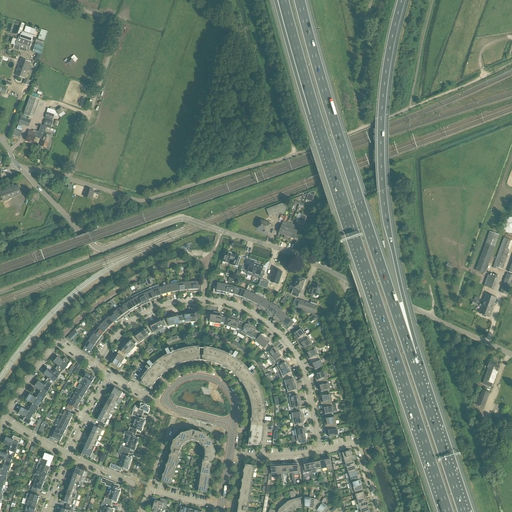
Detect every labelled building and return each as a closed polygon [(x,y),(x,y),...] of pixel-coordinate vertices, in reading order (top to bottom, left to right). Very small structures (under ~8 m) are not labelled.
[(18,38),(16,46),(29,50),(32,43),(18,38)] [(40,59),(42,55),(41,55),(44,46),(43,45),(44,41),(38,39),(37,39),(36,40),(33,52),(38,54),(36,58),(35,59),(35,60),(36,62),(37,63),(39,62),(40,59)] [(74,55),(70,58),(66,63),(70,67),(78,59),(74,55)] [(15,75),(25,79),(28,70),(30,71),(32,66),(30,66),(31,63),(21,59),(15,75)] [(64,111),(61,107),(60,107),(55,111),(58,115),(64,111)] [(45,118),(51,120),(52,121),(54,115),(47,112),(45,118)] [(21,117),(20,120),(19,123),(28,127),(31,121),(21,117)] [(45,119),(45,120),(43,126),(51,128),(53,122),(45,119)] [(26,141),(33,143),(35,138),(41,139),(46,126),(41,125),(39,132),(37,132),(36,133),(30,131),(29,132),(29,131),(26,141)] [(13,135),(20,138),(22,132),(15,130),(13,135)] [(44,135),(42,140),(50,143),(52,135),(47,134),(46,136),(44,135)] [(0,191),(0,194),(3,202),(21,194),(18,185),(0,191)] [(86,188),(83,196),(91,199),(94,191),(86,188)] [(34,192),(30,202),(34,203),(35,200),(38,201),(40,194),(34,192)] [(308,193),(306,200),(312,202),(315,192),(313,192),(308,193)] [(291,200),(290,202),(294,204),(294,203),(299,204),(304,206),(305,203),(306,200),(308,193),(291,200)] [(288,203),(286,202),(266,210),(269,216),(279,212),(284,215),(288,203)] [(307,217),(301,214),(298,221),(304,223),(307,217)] [(280,234),(282,235),(287,222),(285,222),(285,221),(286,221),(287,216),(285,215),(283,221),(283,222),(277,236),(277,238),(278,239),(280,235),(279,235),(280,234)] [(508,233),(509,233),(510,233),(511,233),(511,217),(510,217),(509,217),(508,218),(507,218),(506,218),(506,219),(505,219),(504,220),(503,221),(503,222),(502,223),(502,224),(502,225),(502,226),(502,227),(503,228),(503,229),(503,230),(504,230),(504,231),(505,231),(505,232),(506,232),(507,233),(508,233)] [(263,231),(265,232),(267,233),(267,232),(271,224),(261,220),(257,228),(263,231)] [(283,238),(285,239),(291,224),(287,222),(282,235),(285,236),(284,237),(283,238)] [(291,224),(285,239),(287,240),(288,238),(287,238),(288,237),(290,238),(293,230),(295,226),(291,224)] [(293,230),(290,238),(294,239),(295,238),(297,239),(302,228),(295,226),(293,230)] [(489,232),(485,243),(475,270),(485,274),(499,235),(489,232)] [(511,240),(504,237),(494,264),(493,268),(497,270),(498,268),(503,270),(511,244),(511,240)] [(230,259),(232,260),(233,255),(231,254),(232,254),(226,251),(222,262),(228,264),(230,259)] [(233,255),(232,260),(234,261),(232,265),(238,268),(242,257),(236,255),(236,256),(233,255)] [(246,274),(253,276),(257,264),(251,262),(249,267),(246,265),(244,272),(247,273),(246,274)] [(445,268),(450,270),(453,265),(447,262),(445,268)] [(257,264),(253,276),(259,279),(259,277),(262,278),(265,272),(261,271),(263,266),(257,264)] [(273,275),(270,281),(278,284),(280,279),(282,274),(282,272),(280,271),(277,270),(275,270),(273,275)] [(488,275),(488,274),(483,286),(495,290),(499,279),(494,277),(495,272),(490,270),(488,275)] [(511,282),(511,275),(506,273),(500,292),(508,295),(511,282)] [(291,295),(298,297),(301,289),(304,280),(301,279),(298,278),(294,287),(297,288),(297,290),(293,289),(291,295)] [(259,286),(267,289),(269,282),(261,279),(258,286),(259,286)] [(169,284),(169,285),(171,295),(174,294),(174,293),(175,293),(175,294),(180,293),(178,283),(178,281),(176,281),(175,281),(174,281),(173,281),(172,282),(169,284)] [(182,283),(178,283),(180,293),(184,293),(184,292),(185,292),(189,292),(188,282),(185,283),(182,283)] [(192,282),(188,282),(189,292),(192,292),(192,291),(193,291),(193,292),(201,292),(201,285),(198,285),(198,282),(192,282)] [(222,294),(225,295),(227,285),(224,284),(217,283),(217,287),(214,286),(213,293),(221,294),(221,293),(222,293),(222,294)] [(315,284),(313,289),(310,288),(308,294),(313,296),(314,294),(318,295),(321,286),(315,284)] [(149,288),(149,289),(154,300),(157,299),(157,298),(158,298),(158,299),(162,297),(159,288),(158,285),(149,288)] [(165,286),(159,288),(162,297),(167,296),(166,295),(168,295),(168,296),(171,295),(169,285),(165,286)] [(229,296),(234,297),(237,287),(231,286),(227,285),(225,295),(228,296),(228,295),(229,295),(229,296)] [(239,299),(242,300),(246,291),(242,289),(237,287),(234,297),(238,298),(239,298),(239,299)] [(146,290),(140,293),(146,304),(150,302),(149,301),(150,301),(151,302),(154,300),(149,289),(146,290)] [(246,302),(250,304),(255,294),(249,292),(246,291),(242,300),(245,301),(246,300),(247,301),(246,302)] [(131,297),(133,299),(138,308),(141,306),(140,306),(141,305),(142,306),(146,304),(140,293),(135,295),(131,297)] [(255,306),(258,308),(263,299),(260,297),(255,294),(250,304),(255,306),(255,305),(256,305),(255,306)] [(486,294),(479,313),(489,317),(496,298),(486,294)] [(130,301),(124,305),(130,313),(134,310),(133,309),(134,309),(135,310),(138,308),(133,299),(130,301)] [(262,310),(266,312),(272,304),(266,301),(263,299),(258,308),(261,309),(262,309),(263,309),(262,310)] [(313,314),(314,314),(317,306),(300,300),(297,309),(313,314)] [(271,316),(273,318),(280,310),(281,307),(277,304),(275,307),(272,304),(266,312),(270,315),(270,314),(271,315),(271,316)] [(119,308),(116,310),(123,318),(125,316),(125,315),(126,315),(130,313),(124,305),(119,308)] [(114,312),(109,317),(116,324),(118,322),(119,321),(119,320),(120,320),(123,318),(116,310),(114,312)] [(277,320),(280,323),(287,316),(282,312),(280,310),(273,318),(276,320),(277,319),(277,320)] [(187,313),(181,314),(182,323),(183,323),(184,323),(185,323),(191,322),(190,311),(187,311),(187,313)] [(193,311),(190,311),(191,322),(197,322),(198,322),(199,321),(199,312),(193,313),(193,311)] [(214,326),(215,323),(217,312),(214,312),(213,314),(207,313),(206,322),(207,322),(208,322),(209,322),(210,322),(209,325),(214,326)] [(223,325),(226,316),(220,315),(220,313),(217,312),(215,323),(221,324),(221,325),(222,325),(223,325)] [(175,313),(171,314),(174,325),(180,323),(181,324),(181,323),(182,323),(181,314),(175,315),(175,313)] [(169,317),(163,319),(166,327),(167,327),(168,327),(169,327),(174,325),(171,314),(168,315),(169,317)] [(225,326),(231,328),(235,317),(232,316),(231,318),(226,316),(223,325),(224,325),(224,326),(225,326)] [(287,316),(280,323),(284,327),(284,326),(285,327),(284,327),(289,332),(294,328),(292,325),(294,323),(292,320),(287,316)] [(105,321),(102,323),(109,330),(112,328),(111,327),(112,326),(113,327),(116,324),(109,317),(105,321)] [(238,331),(239,331),(243,323),(237,320),(238,319),(235,317),(231,328),(236,330),(237,330),(238,331)] [(157,319),(154,321),(159,331),(164,328),(165,328),(166,327),(163,319),(158,321),(157,319)] [(152,324),(146,327),(151,334),(152,334),(153,334),(153,333),(159,331),(154,321),(151,322),(152,324)] [(100,326),(96,331),(103,337),(106,334),(106,333),(106,332),(107,333),(109,330),(102,323),(100,326)] [(245,337),(246,335),(252,326),(249,324),(248,326),(243,323),(239,331),(238,333),(245,337)] [(253,339),(258,332),(253,329),(254,327),(252,326),(246,335),(251,338),(251,339),(252,339),(253,339)] [(140,328),(138,330),(144,339),(149,336),(150,336),(150,335),(151,335),(151,334),(146,327),(142,330),(140,328)] [(294,338),(297,343),(307,336),(305,334),(301,328),(294,334),(295,335),(294,336),(294,337),(294,338)] [(136,334),(132,337),(138,344),(139,344),(139,343),(140,343),(144,339),(138,330),(135,332),(136,334)] [(92,336),(90,339),(98,344),(100,341),(99,341),(100,340),(101,341),(103,337),(96,331),(95,331),(92,336)] [(255,341),(259,345),(267,337),(264,335),(263,336),(258,332),(253,339),(253,340),(254,340),(254,341),(255,341)] [(307,336),(297,343),(300,347),(301,347),(301,348),(302,348),(303,348),(304,347),(305,349),(312,344),(308,338),(307,336)] [(126,340),(124,343),(134,352),(138,349),(135,347),(136,346),(137,346),(137,345),(138,344),(132,337),(127,342),(126,340)] [(265,350),(266,351),(272,344),(268,340),(269,339),(267,337),(259,345),(264,349),(264,350),(265,350)] [(96,347),(98,344),(90,339),(88,341),(84,347),(82,351),(89,355),(90,354),(92,355),(93,352),(96,348),(95,347),(96,347)] [(123,346),(119,351),(126,356),(128,358),(132,354),(134,352),(124,343),(122,345),(123,346)] [(265,355),(268,359),(280,350),(278,348),(276,349),(272,344),(266,351),(264,353),(264,354),(264,355),(265,355)] [(142,379),(140,383),(151,389),(153,386),(156,382),(159,378),(158,377),(160,374),(161,376),(165,372),(164,371),(170,367),(170,368),(175,366),(174,364),(177,363),(178,364),(182,363),(188,361),(187,361),(187,360),(194,359),(194,361),(199,360),(199,346),(193,347),(193,348),(189,349),(184,349),(179,351),(174,353),(174,351),(173,349),(170,349),(172,352),(170,353),(168,349),(165,350),(167,354),(169,354),(169,355),(164,357),(164,356),(163,356),(159,359),(156,361),(156,362),(157,363),(152,367),(152,366),(153,365),(150,361),(147,363),(150,367),(149,368),(147,366),(146,368),(149,371),(146,374),(142,379)] [(227,367),(226,368),(231,371),(232,370),(237,375),(236,376),(239,379),(240,378),(242,381),(241,382),(244,386),(247,391),(247,390),(248,390),(250,396),(249,397),(250,401),(251,407),(252,407),(252,406),(253,406),(253,413),(252,413),(252,418),(253,418),(253,421),(251,421),(248,445),(249,445),(261,445),(262,436),(263,424),(267,425),(268,422),(265,422),(265,421),(270,421),(270,418),(265,417),(265,419),(264,419),(264,413),(266,413),(266,408),(265,404),(263,404),(262,398),(261,393),(259,389),(257,385),(254,379),(252,375),(253,375),(255,373),(254,371),(252,373),(251,373),(250,372),(254,369),(252,366),(249,369),(250,370),(249,371),(245,367),(246,366),(243,363),(239,360),(238,361),(233,358),(234,357),(235,358),(237,354),(235,352),(232,356),(231,355),(232,353),(230,352),(229,354),(228,355),(224,353),(218,351),(214,350),(210,349),(210,348),(211,348),(211,347),(204,347),(203,361),(208,361),(208,360),(215,361),(214,363),(219,365),(224,367),(224,365),(227,367)] [(307,357),(309,362),(319,357),(318,355),(316,352),(315,349),(307,353),(308,354),(307,355),(306,356),(306,357),(307,357)] [(273,365),(276,364),(284,359),(280,354),(281,353),(280,350),(268,359),(273,365)] [(114,355),(112,357),(121,363),(125,358),(126,357),(126,356),(119,351),(116,356),(114,355)] [(58,357),(56,359),(66,368),(68,366),(68,365),(70,362),(65,357),(62,361),(58,357)] [(124,365),(121,363),(112,357),(110,360),(112,361),(109,365),(114,369),(115,370),(118,372),(119,372),(120,372),(124,366),(123,366),(124,365)] [(319,357),(309,362),(311,367),(312,368),(313,368),(314,368),(315,370),(323,366),(320,360),(319,358),(319,357)] [(58,366),(55,369),(61,374),(63,370),(64,371),(66,368),(56,359),(53,362),(58,366)] [(277,373),(280,371),(290,366),(288,363),(286,364),(284,359),(276,364),(276,365),(277,365),(277,366),(275,368),(277,373)] [(483,380),(484,380),(483,384),(491,387),(492,383),(493,383),(499,366),(490,362),(490,363),(487,362),(484,367),(485,368),(486,367),(488,368),(483,380)] [(283,378),(284,378),(292,375),(289,370),(291,369),(290,366),(280,371),(283,376),(283,377),(283,378)] [(48,369),(46,371),(56,380),(59,377),(58,377),(61,374),(55,369),(53,372),(48,369)] [(86,373),(83,379),(91,383),(95,377),(93,375),(92,376),(93,374),(86,369),(84,372),(86,373)] [(48,378),(46,381),(51,385),(54,382),(54,383),(56,380),(46,371),(44,374),(48,378)] [(315,378),(316,383),(327,381),(327,380),(327,378),(325,371),(316,374),(317,375),(316,376),(315,377),(315,378)] [(284,381),(286,386),(297,383),(296,380),(294,381),(292,375),(284,378),(284,379),(284,380),(284,381)] [(81,377),(78,383),(88,388),(90,386),(91,386),(93,384),(91,383),(83,379),(81,377)] [(330,380),(327,381),(316,383),(318,388),(318,389),(319,390),(320,390),(321,390),(321,392),(331,389),(332,388),(330,380)] [(38,381),(36,384),(48,392),(50,389),(49,389),(51,385),(46,381),(43,385),(38,381)] [(75,388),(77,389),(85,394),(87,391),(88,392),(90,389),(88,388),(78,383),(75,388)] [(288,394),(297,393),(296,387),(298,386),(297,383),(286,386),(288,392),(287,393),(288,394)] [(39,390),(37,394),(44,399),(47,395),(46,394),(48,392),(36,384),(34,387),(39,390)] [(115,387),(111,393),(111,394),(119,398),(122,393),(117,389),(117,388),(115,387)] [(77,389),(74,394),(82,399),(84,396),(85,397),(86,394),(85,394),(77,389)] [(480,396),(477,395),(474,404),(483,407),(488,392),(482,390),(480,396)] [(69,398),(71,399),(79,404),(81,401),(82,402),(83,399),(82,399),(74,394),(72,393),(69,398)] [(110,396),(108,399),(117,403),(119,398),(111,394),(111,393),(110,393),(109,395),(110,396)] [(172,394),(173,393),(172,393),(172,394),(171,395),(171,397),(171,398),(171,400),(171,401),(172,402),(173,404),(174,405),(175,406),(177,406),(180,407),(209,414),(221,417),(222,417),(224,417),(226,417),(227,416),(228,416),(229,414),(230,413),(231,411),(231,409),(231,408),(231,407),(231,408),(231,409),(230,411),(230,412),(229,413),(229,414),(228,415),(227,416),(226,416),(224,417),(222,417),(221,417),(219,416),(176,406),(175,405),(174,404),(173,403),(172,402),(172,401),(171,400),(171,398),(171,397),(172,395),(172,394)] [(287,403),(290,403),(301,401),(300,397),(298,398),(297,393),(288,394),(286,395),(286,396),(286,397),(287,403)] [(30,394),(28,397),(39,404),(41,402),(42,402),(44,399),(37,394),(35,397),(30,394)] [(320,401),(321,406),(332,404),(332,403),(332,401),(330,394),(322,396),(322,398),(321,398),(321,399),(320,399),(320,400),(320,401)] [(31,403),(29,407),(37,411),(39,408),(38,407),(39,404),(28,397),(26,400),(31,403)] [(107,401),(106,404),(105,404),(114,409),(117,403),(108,399),(107,398),(106,401),(107,401)] [(68,405),(66,408),(72,410),(73,408),(77,410),(79,407),(78,407),(79,404),(71,399),(68,405)] [(291,410),(291,411),(300,409),(299,404),(301,404),(301,401),(290,403),(291,410)] [(133,411),(133,412),(141,414),(142,412),(148,414),(150,409),(149,409),(150,406),(146,405),(147,404),(141,402),(139,407),(135,406),(134,408),(133,407),(132,410),(133,411)] [(104,407),(103,409),(111,414),(114,409),(105,404),(106,404),(105,403),(103,406),(104,407)] [(332,404),(321,406),(322,411),(322,412),(323,412),(323,413),(324,413),(325,413),(325,415),(334,413),(333,410),(336,410),(335,406),(333,406),(332,404)] [(21,408),(20,411),(32,417),(33,415),(34,415),(37,411),(29,407),(27,410),(21,408)] [(63,409),(60,415),(71,420),(72,417),(73,418),(75,415),(73,415),(70,413),(72,410),(66,408),(65,410),(63,409)] [(101,412),(100,415),(108,419),(111,414),(103,409),(102,409),(100,411),(101,412)] [(292,413),(293,419),(304,417),(303,414),(301,414),(300,409),(291,411),(291,412),(291,413),(292,413)] [(502,412),(496,410),(493,419),(502,422),(503,418),(501,417),(502,412)] [(32,417),(20,411),(18,414),(23,417),(21,420),(29,425),(31,421),(30,420),(32,417)] [(136,417),(134,423),(144,426),(146,421),(145,421),(145,419),(140,417),(141,414),(133,412),(132,415),(136,417)] [(60,415),(57,420),(68,426),(69,426),(70,424),(69,423),(71,420),(60,415)] [(100,422),(99,424),(104,427),(105,425),(108,419),(100,415),(98,417),(97,417),(96,419),(100,422)] [(294,427),(303,426),(302,421),(304,420),(304,417),(293,419),(294,425),(294,426),(294,427)] [(324,423),(325,428),(336,426),(336,424),(334,417),(326,419),(326,420),(325,421),(324,422),(324,423)] [(55,426),(57,427),(65,431),(66,432),(68,429),(67,428),(68,426),(57,420),(55,426)] [(129,428),(128,431),(134,433),(135,431),(140,433),(141,431),(142,431),(144,426),(134,423),(132,428),(129,428)] [(93,429),(91,432),(100,436),(103,430),(104,427),(99,424),(97,427),(93,425),(92,428),(93,429)] [(292,431),(293,436),(307,434),(306,430),(304,431),(303,426),(294,427),(294,428),(294,429),(295,430),(295,431),(292,431)] [(336,426),(325,428),(326,433),(326,434),(327,435),(328,435),(329,435),(329,437),(338,436),(337,429),(336,427),(336,426)] [(57,427),(54,432),(63,436),(64,437),(65,434),(64,434),(65,431),(57,427)] [(171,446),(170,445),(174,434),(175,433),(177,432),(179,431),(180,430),(183,428),(185,428),(188,427),(190,427),(192,427),(194,427),(196,427),(198,427),(200,428),(202,429),(204,430),(206,431),(208,432),(209,433),(211,434),(212,435),(213,437),(214,438),(215,440),(216,442),(216,443),(217,445),(216,456),(214,456),(216,457),(217,445),(217,443),(216,442),(215,440),(214,438),(213,437),(212,435),(211,434),(209,433),(208,432),(206,430),(204,429),(202,429),(200,428),(198,427),(196,427),(194,427),(192,427),(190,427),(187,427),(185,428),(183,428),(180,430),(179,431),(177,432),(175,433),(174,434),(170,445),(171,446)] [(498,441),(502,430),(498,429),(494,440),(498,441)] [(125,441),(127,442),(137,445),(139,440),(138,440),(139,438),(133,436),(134,433),(128,431),(125,430),(124,434),(127,435),(125,441)] [(54,432),(52,431),(48,439),(47,438),(47,439),(54,442),(55,442),(54,442),(55,440),(57,441),(57,442),(59,443),(63,436),(54,432)] [(205,455),(204,460),(212,461),(212,459),(213,459),(214,456),(214,455),(214,454),(214,452),(214,451),(214,450),(214,448),(214,447),(213,446),(213,444),(212,443),(212,442),(211,441),(210,440),(209,439),(208,438),(207,437),(206,436),(205,435),(204,434),(203,434),(202,433),(201,432),(199,432),(198,431),(196,431),(195,431),(194,431),(192,431),(191,431),(190,431),(188,431),(187,431),(185,432),(184,432),(183,433),(182,434),(181,434),(179,435),(178,436),(177,437),(176,438),(175,439),(175,440),(174,441),(173,442),(173,443),(172,444),(171,445),(171,446),(171,449),(172,449),(172,451),(179,453),(180,449),(180,448),(181,447),(181,446),(182,445),(183,445),(183,444),(184,443),(185,443),(186,442),(186,441),(187,441),(188,441),(189,440),(190,440),(191,440),(192,440),(193,440),(194,440),(195,440),(196,441),(197,441),(198,441),(199,442),(200,442),(201,443),(201,444),(202,445),(203,445),(203,446),(204,447),(204,448),(204,449),(205,450),(205,451),(205,452),(205,453),(205,454),(205,455)] [(88,437),(89,437),(98,441),(100,436),(91,432),(90,435),(89,434),(88,437)] [(307,434),(293,436),(291,436),(292,442),(297,441),(297,442),(297,443),(297,444),(298,444),(299,444),(300,443),(306,442),(305,437),(307,437),(307,434)] [(6,437),(5,440),(17,446),(18,443),(20,444),(22,439),(13,436),(12,440),(6,437)] [(85,442),(86,443),(95,447),(98,441),(89,437),(88,440),(87,439),(85,442)] [(9,446),(7,450),(16,453),(17,449),(16,449),(17,446),(5,440),(3,444),(9,446)] [(121,446),(119,450),(127,453),(128,450),(134,452),(135,450),(137,445),(127,442),(125,448),(121,446)] [(83,448),(84,448),(93,452),(95,447),(86,443),(85,445),(84,445),(83,448)] [(84,448),(82,454),(81,455),(84,456),(84,455),(87,456),(87,457),(88,457),(90,458),(90,457),(91,457),(91,460),(92,460),(93,460),(93,459),(94,459),(94,458),(95,458),(95,457),(95,456),(95,455),(95,454),(95,453),(94,453),(93,452),(84,448)] [(0,452),(0,455),(12,460),(13,457),(14,457),(16,453),(7,450),(6,454),(0,452)] [(122,458),(121,461),(130,464),(132,459),(131,459),(132,457),(127,455),(127,453),(119,450),(118,450),(119,452),(118,454),(120,454),(122,458)] [(341,459),(344,459),(352,456),(350,450),(343,453),(339,454),(341,459)] [(181,454),(179,453),(172,451),(170,456),(179,459),(181,454)] [(45,453),(43,459),(51,462),(52,462),(54,455),(51,454),(51,455),(45,453)] [(0,459),(3,460),(2,464),(10,467),(12,463),(11,463),(12,460),(0,455),(0,459)] [(178,464),(179,459),(170,456),(168,460),(178,464)] [(40,458),(38,464),(49,468),(50,468),(51,465),(52,465),(53,463),(52,462),(51,462),(43,459),(40,458)] [(176,468),(178,464),(168,460),(167,465),(176,468)] [(319,460),(314,461),(316,473),(320,472),(321,473),(323,472),(322,469),(321,469),(319,460)] [(130,464),(121,461),(119,467),(111,464),(109,468),(114,470),(115,471),(116,470),(121,472),(122,469),(127,471),(128,469),(129,469),(130,464)] [(311,471),(309,462),(303,463),(305,472),(309,471),(310,475),(312,474),(312,473),(312,471),(311,471)] [(0,468),(0,471),(7,474),(8,471),(9,471),(10,467),(2,464),(1,468),(0,468)] [(36,469),(39,470),(47,474),(47,473),(48,470),(50,471),(51,468),(50,468),(49,468),(38,464),(36,469)] [(174,473),(176,468),(167,465),(165,470),(174,473)] [(277,477),(277,474),(276,465),(270,465),(271,471),(269,471),(268,481),(271,481),(271,478),(277,477)] [(76,468),(74,473),(74,474),(85,478),(87,472),(79,469),(79,468),(76,467),(76,468)] [(36,469),(34,475),(45,479),(46,476),(48,477),(49,474),(47,473),(47,474),(39,470),(36,469)] [(173,478),(174,473),(165,470),(163,475),(173,478)] [(346,474),(347,479),(358,475),(357,470),(348,473),(346,474)] [(73,476),(72,479),(83,483),(85,478),(74,474),(74,473),(73,473),(72,476),(73,476)] [(34,475),(32,481),(43,485),(44,482),(45,482),(46,479),(45,479),(34,475)] [(170,485),(173,478),(163,475),(161,481),(170,485)] [(349,484),(351,483),(360,480),(358,475),(347,479),(349,484)] [(111,488),(109,493),(119,497),(121,492),(120,491),(121,489),(118,488),(119,486),(116,485),(117,484),(109,481),(102,478),(101,482),(105,484),(105,485),(111,488)] [(71,482),(70,485),(78,488),(81,489),(83,483),(72,479),(70,479),(69,481),(71,482)] [(32,487),(31,491),(37,492),(38,489),(42,491),(43,488),(42,488),(43,485),(32,481),(30,486),(32,487)] [(69,487),(68,490),(68,491),(76,494),(78,488),(70,485),(68,484),(67,487),(69,487)] [(208,486),(198,484),(197,491),(207,493),(208,486)] [(361,485),(353,488),(350,488),(352,494),(363,490),(361,485)] [(65,496),(74,500),(77,500),(79,495),(76,494),(68,491),(68,490),(66,490),(65,493),(67,493),(65,496)] [(29,499),(28,500),(37,502),(38,499),(40,499),(40,497),(39,496),(36,495),(37,492),(31,491),(30,494),(30,495),(27,494),(26,498),(29,499)] [(287,502),(293,510),(301,508),(301,498),(299,498),(296,499),(295,496),(296,496),(294,491),(289,492),(291,500),(289,501),(287,502)] [(105,498),(103,502),(109,504),(110,501),(116,503),(116,501),(117,502),(119,497),(109,493),(107,499),(105,498)] [(304,507),(309,508),(311,498),(312,498),(312,496),(310,495),(309,498),(305,497),(304,497),(304,507)] [(71,508),(73,509),(74,509),(77,500),(74,500),(65,496),(64,499),(63,499),(62,502),(63,502),(67,503),(66,506),(71,508)] [(355,505),(358,504),(367,502),(365,497),(357,499),(354,500),(355,505)] [(152,506),(163,509),(166,510),(167,504),(168,500),(162,498),(161,502),(157,501),(155,500),(154,502),(154,503),(153,503),(152,506)] [(24,505),(27,505),(36,508),(37,508),(38,506),(37,505),(37,502),(28,500),(26,499),(24,505)] [(313,509),(316,511),(322,503),(323,504),(324,501),(323,500),(321,502),(318,500),(317,500),(313,509)] [(104,509),(102,511),(113,511),(114,511),(113,511),(114,508),(108,506),(109,504),(103,502),(102,502),(101,505),(102,509),(104,509)] [(280,509),(278,510),(281,511),(290,511),(293,510),(287,502),(280,509)] [(316,511),(317,511),(320,511),(327,507),(326,506),(323,504),(322,503),(316,511)]
